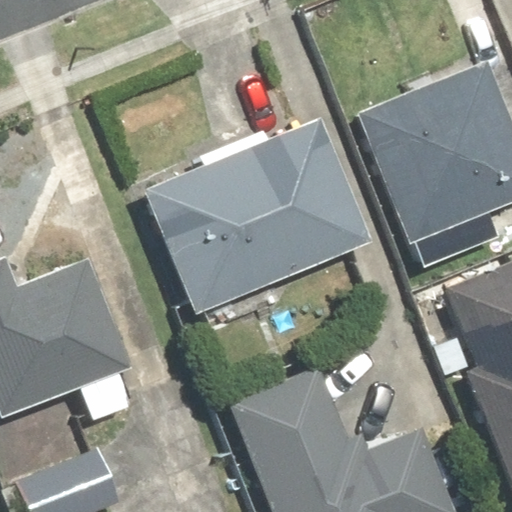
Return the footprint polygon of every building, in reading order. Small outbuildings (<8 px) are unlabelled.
[(511,135),(479,59),(353,114),(410,245),(428,237),(437,257),(495,232),(485,209),(511,196),(511,135)] [(319,106),(139,185),(193,308),(373,230),(319,106)] [(4,253),(0,254),(0,408),(76,380),(90,416),(125,403),(114,372),(124,368),(81,254),(14,279),(4,253)] [(511,262),(437,292),(467,369),(461,371),(511,499),(511,262)] [(315,364),(227,398),(270,511),(453,511),(420,425),(349,453),(315,364)] [(13,482),(24,511),(77,511),(113,499),(95,451),(13,482)]
